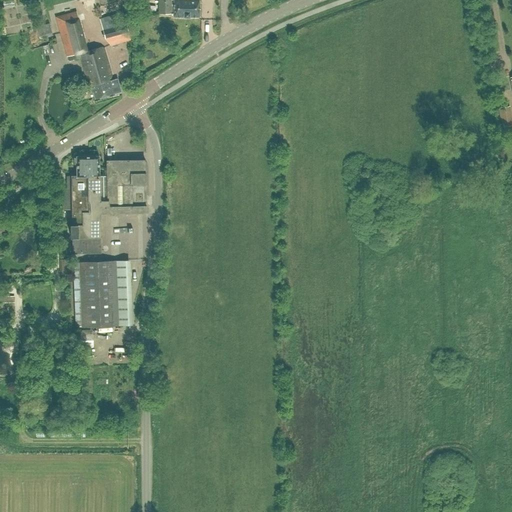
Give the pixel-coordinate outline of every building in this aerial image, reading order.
[(158,0),(158,13),(171,13),(170,0),(158,0)] [(198,0),(170,0),(171,13),(174,13),(174,17),(199,17),(198,0)] [(121,92),(116,79),(113,79),(103,48),(87,51),(76,11),(55,16),(67,57),(68,60),(69,61),(80,58),(87,85),(88,84),(90,90),(92,89),(95,100),(121,92)] [(113,46),(131,40),(122,12),(99,20),(105,39),(107,41),(110,46),(113,46)] [(39,39),(52,36),(49,23),(36,27),(39,39)] [(498,109),(501,127),(511,125),(511,119),(509,106),(498,109)] [(109,213),(136,213),(146,212),(145,160),(107,161),(107,175),(99,176),(98,156),(76,156),(76,158),(74,158),(74,164),(76,164),(76,176),(71,176),(71,177),(67,177),(67,188),(61,188),(61,210),(72,209),(72,225),(71,226),(71,237),(72,237),(73,253),(100,253),(99,213),(109,213)] [(130,261),(79,263),(72,263),(75,327),(81,326),(81,327),(132,325),(130,261)] [(60,324),(27,326),(28,339),(60,338),(60,324)]
